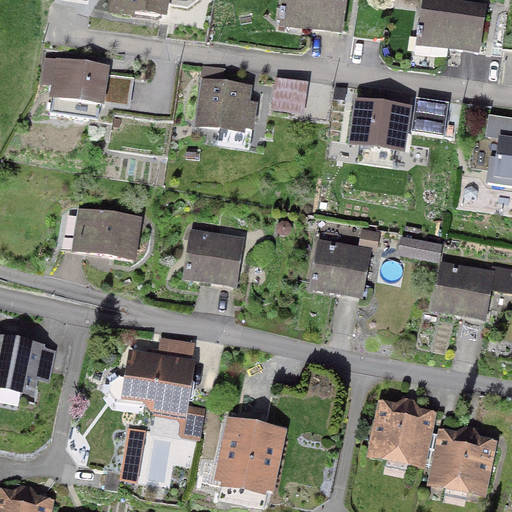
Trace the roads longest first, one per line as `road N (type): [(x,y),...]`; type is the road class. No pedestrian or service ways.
road 1 (residential): [(511,392),(124,313),(0,296)]
road 2 (residential): [(511,100),(71,37)]
